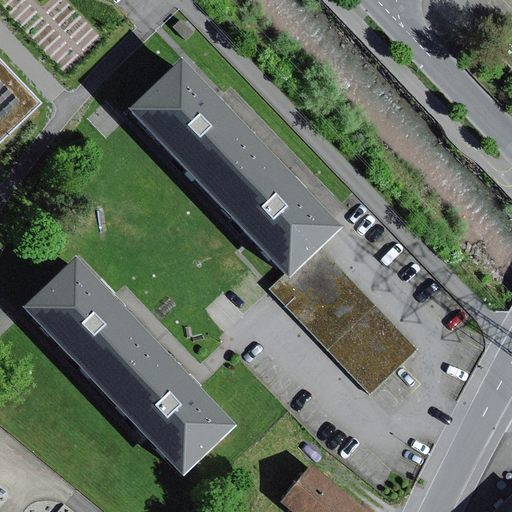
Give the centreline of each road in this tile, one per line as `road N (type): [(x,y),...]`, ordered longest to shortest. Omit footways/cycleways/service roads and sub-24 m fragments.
road 1 (unknown): [(263,314),(372,412),(476,430)]
road 2 (residential): [(384,0),(511,137)]
road 3 (residential): [(436,511),(511,362)]
